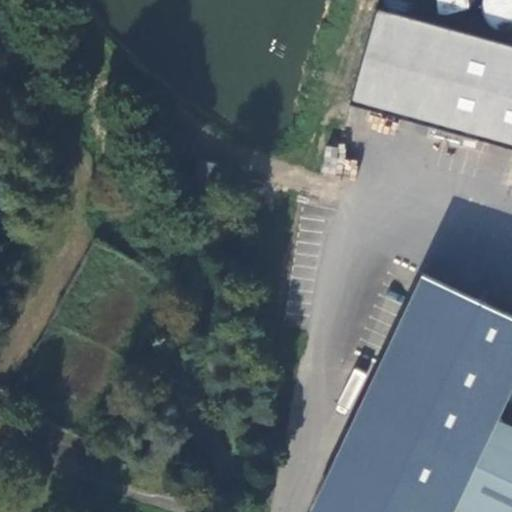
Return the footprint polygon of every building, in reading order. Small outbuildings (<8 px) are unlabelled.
[(511,45),(374,11),(351,105),(511,145),(509,152),(511,152),(511,45)] [(345,146),(325,144),(322,173),(355,177),(357,160),(344,158),(345,146)] [(202,163),(196,190),(224,195),(229,168),(202,163)] [(511,392),(511,315),(426,275),(313,511),(454,511),(498,422),(511,392)] [(342,390),(352,397),(367,377),(356,370),(342,390)] [(511,511),(511,428),(498,422),(454,511),(511,511)]
